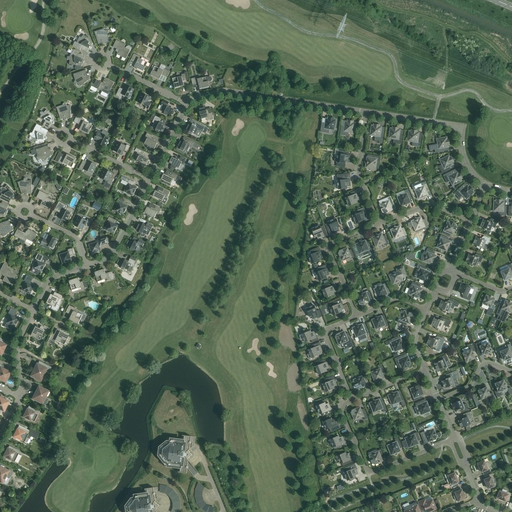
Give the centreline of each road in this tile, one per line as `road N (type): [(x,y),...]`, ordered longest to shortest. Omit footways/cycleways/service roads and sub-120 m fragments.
road 1 (residential): [(365,111),(226,91),(186,101)]
road 2 (residential): [(452,436),(367,472),(339,407),(351,400)]
road 3 (residential): [(484,184),(465,163),(458,127),(365,111)]
road 4 (residential): [(355,315),(326,245),(379,224)]
